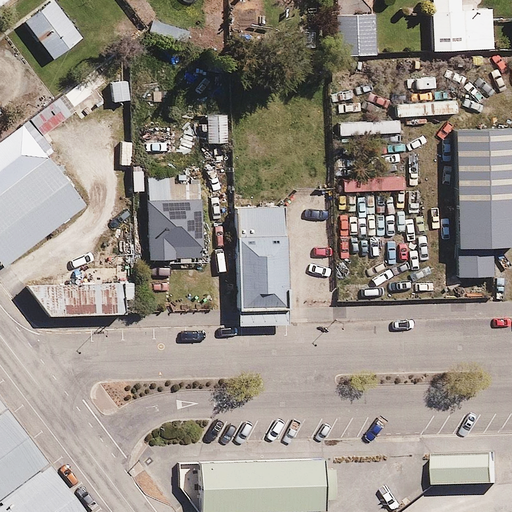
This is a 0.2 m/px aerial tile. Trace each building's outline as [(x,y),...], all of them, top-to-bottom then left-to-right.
[(0,0),(0,22),(28,0),(0,0)] [(94,46),(64,8),(32,33),(63,71),(94,46)] [(374,11),(337,12),(338,55),(375,54),(374,11)] [(463,11),(428,12),(429,51),(464,50),(463,11)] [(92,68),(60,94),(73,110),(106,83),(92,68)] [(126,80),(110,81),(111,100),(128,99),(126,80)] [(225,113),(203,114),(204,142),(225,142),(225,113)] [(168,151),(168,126),(139,126),(139,151),(168,151)] [(511,180),(510,128),(457,130),(461,278),(495,277),(494,252),(511,251),(511,180)] [(0,210),(60,163),(34,129),(0,156),(0,210)] [(60,163),(0,210),(0,253),(17,276),(99,211),(60,163)] [(210,204),(164,206),(166,267),(211,265),(210,204)] [(287,208),(234,210),(238,324),(291,322),(287,208)] [(104,261),(70,262),(70,279),(25,280),(53,312),(130,310),(129,292),(136,292),(136,276),(104,277),(104,261)] [(85,511),(6,408),(0,412),(0,511),(85,511)] [(493,452),(430,453),(431,482),(494,481),(493,452)] [(329,462),(201,463),(201,511),(239,511),(330,511),(329,462)]
